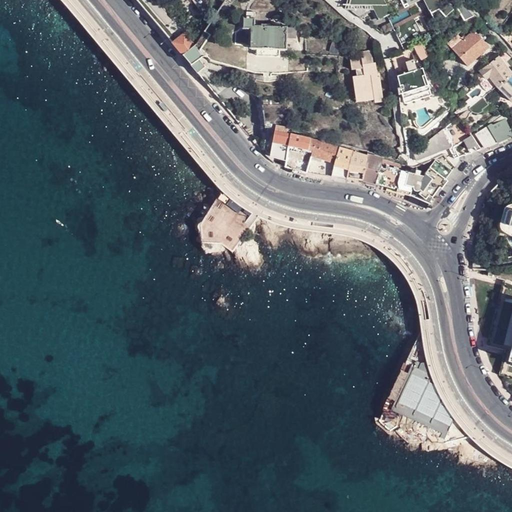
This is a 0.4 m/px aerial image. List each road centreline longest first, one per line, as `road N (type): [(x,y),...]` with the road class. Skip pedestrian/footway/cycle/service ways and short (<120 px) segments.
road 1 (secondary): [(92,0),(258,189),(368,216),(418,253)]
road 2 (secondary): [(421,230),(382,204),(265,175),(113,0)]
road 3 (secondary): [(418,253),(463,387),(511,439)]
road 4 (secondary): [(511,420),(470,367),(441,251)]
